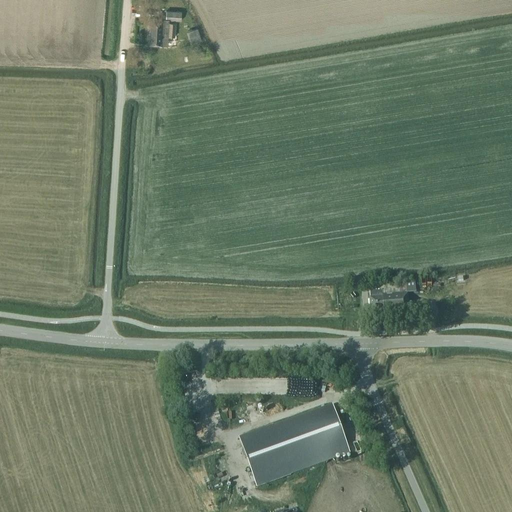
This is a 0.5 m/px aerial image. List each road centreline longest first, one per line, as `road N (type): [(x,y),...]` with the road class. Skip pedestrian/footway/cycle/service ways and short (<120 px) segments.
road 1 (unclassified): [(104,343),(125,0)]
road 2 (secondary): [(104,343),(367,347)]
road 3 (unclassified): [(423,511),(376,401),(367,347)]
road 4 (secondary): [(367,347),(511,348)]
